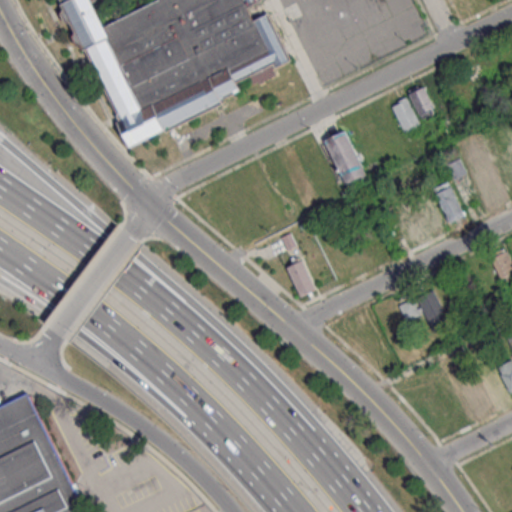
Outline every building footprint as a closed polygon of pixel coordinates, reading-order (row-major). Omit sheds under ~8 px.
[(260,0),(245,7),(253,23),(267,16),(289,60),(276,66),(273,61),(236,80),(240,89),(223,98),(223,102),(127,149),(114,121),(118,119),(85,50),(81,51),(58,5),(64,2),(63,0),(260,0)] [(437,112),(424,85),(409,93),(422,120),(437,112)] [(393,106),(408,135),(423,127),(408,98),(393,106)] [(325,139),(349,188),(370,177),(346,128),(325,139)] [(450,168),(455,178),(463,174),(459,164),(450,168)] [(474,178),(489,207),(504,199),(489,170),(474,178)] [(437,196),(452,225),(467,217),(452,188),(437,196)] [(448,223),(433,196),(422,202),(436,229),(448,223)] [(402,218),(413,242),(426,235),(415,212),(402,218)] [(500,279),(511,274),(511,258),(509,250),(491,257),(500,279)] [(289,266),(304,295),(319,288),(304,258),(289,266)] [(430,328),(447,321),(435,291),(418,297),(430,328)] [(399,305),(408,324),(421,318),(413,299),(399,305)] [(511,359),(497,368),(511,393),(511,359)] [(509,399),(497,372),(462,386),(474,414),(492,407),(491,406),(509,399)] [(454,424),(438,392),(421,401),(438,433),(454,424)] [(0,511),(85,511),(27,393),(0,406),(0,511)]
